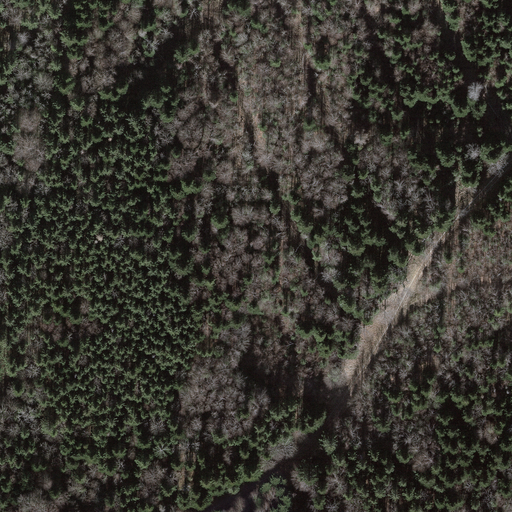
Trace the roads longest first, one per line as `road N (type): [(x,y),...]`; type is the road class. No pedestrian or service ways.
road 1 (track): [(208,511),(313,437),(443,234),(511,158)]
road 2 (track): [(395,315),(467,283),(511,281)]
